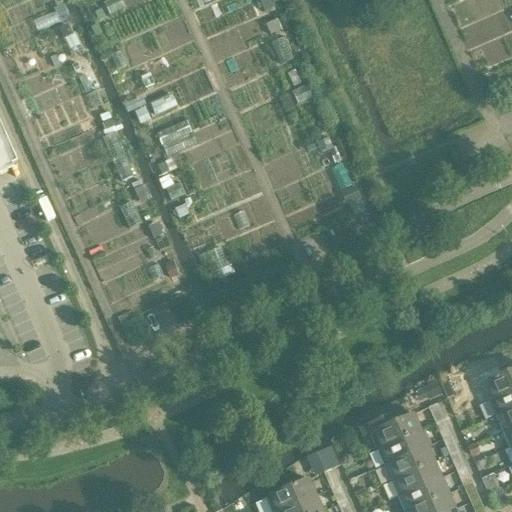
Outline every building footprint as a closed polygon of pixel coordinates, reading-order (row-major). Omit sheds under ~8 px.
[(0,169),(16,163),(0,126),(0,169)] [(489,403),(511,392),(511,373),(481,386),(489,403)] [(511,392),(489,403),(495,418),(511,411),(511,392)] [(377,451),(420,433),(413,416),(409,418),(405,409),(366,427),(370,435),(377,451)] [(444,422),(439,411),(431,415),(435,425),(444,422)] [(511,411),(495,418),(502,434),(511,429),(511,411)] [(449,433),(444,422),(435,425),(440,437),(449,433)] [(509,450),(511,449),(511,429),(502,434),(509,450)] [(384,467),(427,448),(420,433),(377,451),(384,467)] [(458,453),(453,442),(445,446),(450,457),(458,453)] [(339,467),(331,448),(315,456),(323,474),(332,470),(339,467)] [(427,448),(384,467),(391,483),(434,464),(427,448)] [(463,465),(458,453),(450,457),(454,468),(463,465)] [(398,499),(441,480),(434,464),(391,483),(398,499)] [(338,483),(332,470),(323,474),(329,487),(338,483)] [(472,485),(467,474),(459,478),(464,489),(472,485)] [(441,480),(398,499),(401,504),(404,511),(410,511),(447,496),(448,497),(448,496),(441,480)] [(270,511),(284,511),(315,498),(308,482),(265,501),(270,511)] [(477,496),(472,485),(464,489),(468,500),(477,496)] [(347,503),(342,492),(333,496),(338,507),(347,503)] [(447,496),(410,511),(453,511),(455,511),(452,505),(448,496),(448,497),(447,496)] [(321,511),(315,498),(284,511),(321,511)] [(339,511),(350,511),(347,503),(338,507),(339,511)]
